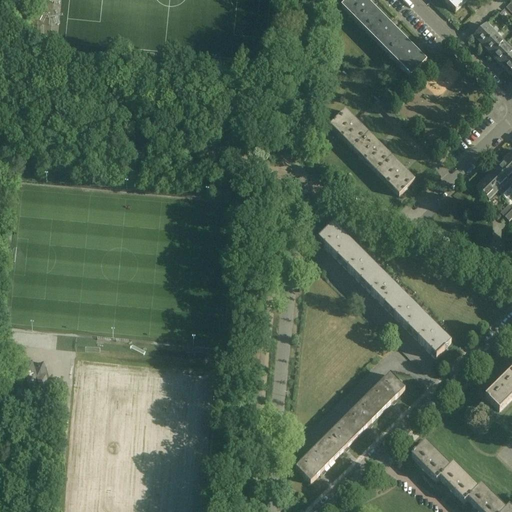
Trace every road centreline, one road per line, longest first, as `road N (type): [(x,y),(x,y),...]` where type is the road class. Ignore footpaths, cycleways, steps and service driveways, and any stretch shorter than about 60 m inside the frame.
road 1 (residential): [(270,511),(294,181)]
road 2 (residential): [(377,460),(511,324)]
road 3 (residential): [(294,181),(313,0)]
road 4 (residential): [(401,228),(511,119)]
road 5 (residential): [(511,277),(401,228)]
